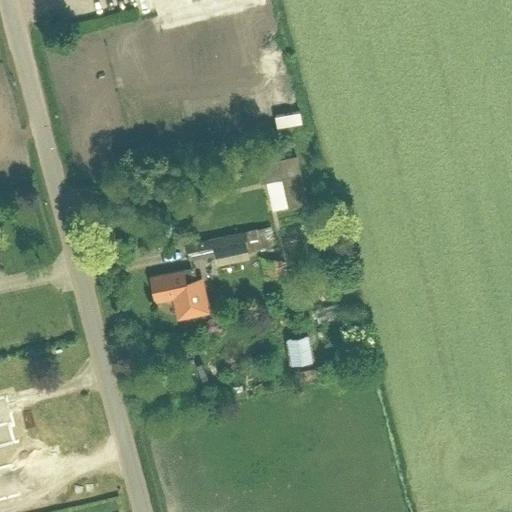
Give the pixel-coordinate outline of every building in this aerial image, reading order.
[(40,0),(28,0),(30,9),(41,8),(40,0)] [(229,102),(287,87),(279,55),(221,70),(229,102)] [(282,178),(289,207),(307,203),(296,156),(257,165),(261,183),(282,178)] [(260,247),(277,243),(272,225),(245,229),(186,243),(191,260),(214,255),(215,260),(261,250),(260,247)] [(284,271),(281,258),(267,261),(269,274),(284,271)] [(153,275),(158,300),(177,296),(181,315),(209,310),(205,289),(201,290),(196,267),(153,275)] [(0,447),(12,445),(8,428),(12,427),(4,397),(0,397),(0,447)]
